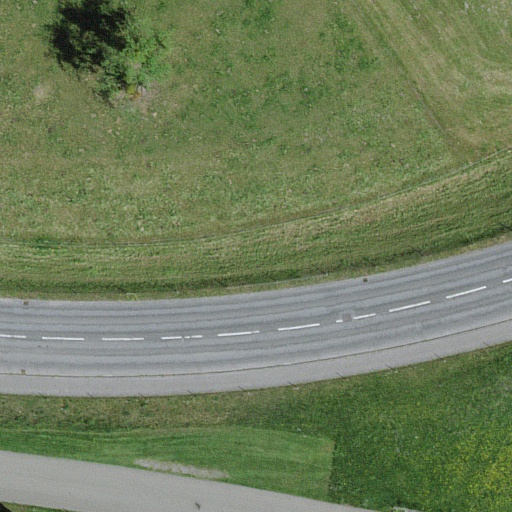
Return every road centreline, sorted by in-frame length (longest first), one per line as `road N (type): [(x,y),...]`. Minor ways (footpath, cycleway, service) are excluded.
road 1 (unclassified): [(511,279),(370,315),(216,334),(61,343),(0,337)]
road 2 (track): [(0,478),(242,511)]
